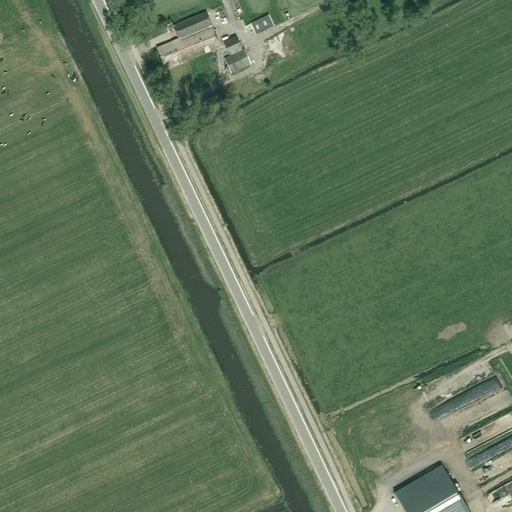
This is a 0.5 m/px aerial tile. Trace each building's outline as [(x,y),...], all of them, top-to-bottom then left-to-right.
[(187,60),(220,47),(206,13),(173,27),(178,40),(157,49),(165,69),(187,60)] [(269,15),(250,24),(256,35),(274,27),(269,15)] [(224,43),(230,56),(242,50),(236,37),(224,43)] [(251,65),(244,50),(224,59),(231,74),(251,65)] [(488,363),(465,368),(469,381),(491,376),(488,363)] [(487,396),(503,389),(496,375),(481,382),(487,396)] [(455,400),(460,403),(464,396),(458,393),(455,400)] [(469,421),(471,425),(509,405),(504,394),(463,415),(462,413),(453,418),(458,427),(469,421)] [(499,470),(510,463),(506,456),(495,464),(499,470)] [(441,467),(395,495),(405,511),(467,511),(459,496),(441,467)]
